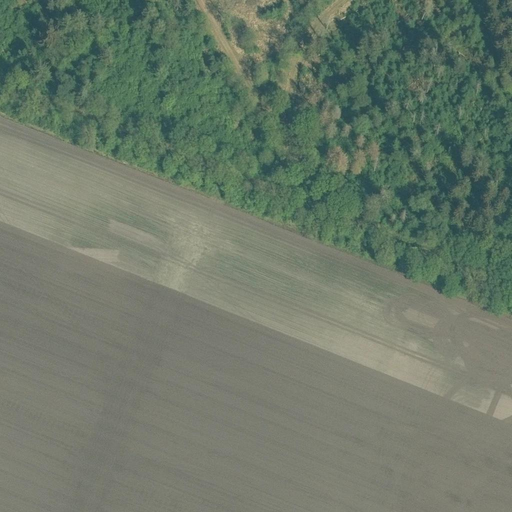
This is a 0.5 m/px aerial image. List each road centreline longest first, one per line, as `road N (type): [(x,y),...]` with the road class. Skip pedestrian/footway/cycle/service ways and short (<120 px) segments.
road 1 (track): [(511,290),(0,82)]
road 2 (track): [(314,207),(204,0)]
road 3 (track): [(282,135),(291,68),(343,0)]
